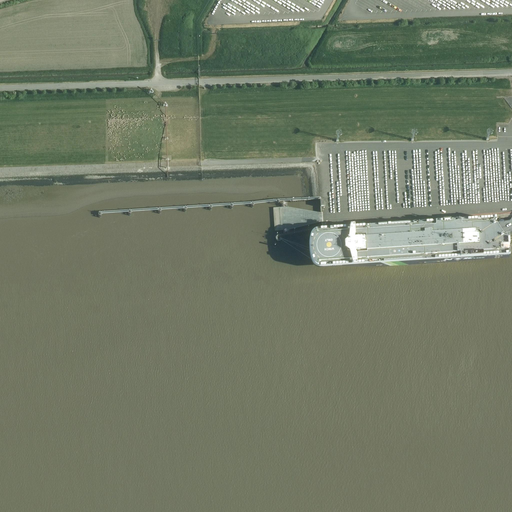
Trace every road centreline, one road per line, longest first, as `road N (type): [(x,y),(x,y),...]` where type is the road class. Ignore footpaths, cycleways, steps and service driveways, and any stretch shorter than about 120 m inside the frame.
road 1 (unclassified): [(197,82),(511,72)]
road 2 (unclassified): [(197,82),(0,89)]
road 3 (unclassified): [(511,11),(345,15),(354,0)]
